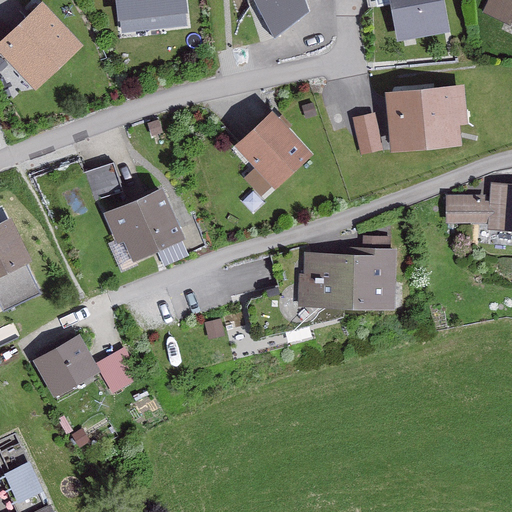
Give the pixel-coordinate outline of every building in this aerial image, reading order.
[(88,32),(55,0),(37,0),(1,36),(42,77),(88,32)] [(181,0),(116,0),(119,29),(184,23),(181,0)] [(304,13),(297,0),(252,0),(275,38),(304,13)] [(452,31),(446,0),(392,0),(400,40),(452,31)] [(511,26),(511,0),(485,0),(480,12),(511,26)] [(465,124),(462,88),(387,94),(392,152),(460,146),(458,124),(465,124)] [(316,152),(276,109),(238,144),(258,165),(249,174),(263,190),(274,180),(280,187),(316,152)] [(354,120),(363,159),(387,153),(377,115),(354,120)] [(96,199),(126,189),(116,161),(87,172),(96,199)] [(511,233),(511,186),(491,186),(491,197),(447,196),(446,224),(489,226),(489,232),(511,233)] [(184,237),(163,189),(105,215),(119,248),(128,244),(134,259),(184,237)] [(0,277),(31,263),(11,221),(0,225),(0,277)] [(395,308),(396,249),(353,248),(353,255),(304,254),(304,275),(299,275),(298,306),(395,308)] [(233,318),(228,303),(214,308),(219,322),(233,318)] [(134,381),(118,351),(93,364),(78,337),(32,362),(51,399),(97,375),(107,395),(134,381)] [(98,426),(91,415),(80,423),(88,434),(98,426)] [(18,507),(45,495),(32,464),(4,476),(18,507)]
